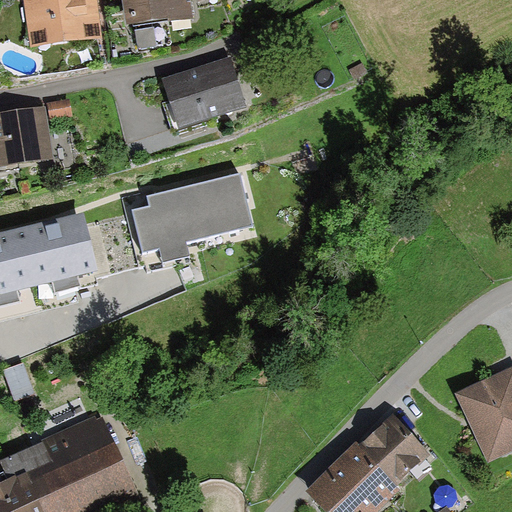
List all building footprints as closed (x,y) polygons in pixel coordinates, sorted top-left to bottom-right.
[(23,0),(31,46),(101,35),(95,0),(23,0)] [(184,0),(120,0),(125,25),(167,19),(168,23),(194,19),(190,0),(185,0),(184,0)] [(154,27),(135,30),(138,48),(157,45),(154,27)] [(230,57),(162,79),(179,131),(247,109),(230,57)] [(69,99),(47,103),(50,120),(72,116),(69,99)] [(0,166),(54,158),(46,104),(0,111),(0,166)] [(239,174),(149,198),(163,251),(253,227),(239,174)] [(84,212),(0,232),(0,307),(23,302),(20,291),(52,283),(54,294),(83,287),(80,275),(98,271),(84,212)] [(511,372),(509,368),(457,395),(489,455),(511,442),(511,372)] [(23,473),(43,511),(106,511),(136,499),(97,418),(15,458),(23,473)] [(393,421),(356,457),(386,488),(424,452),(393,421)] [(361,511),(386,488),(356,457),(318,493),(337,511),(361,511)] [(0,511),(43,511),(23,473),(0,484),(0,511)]
